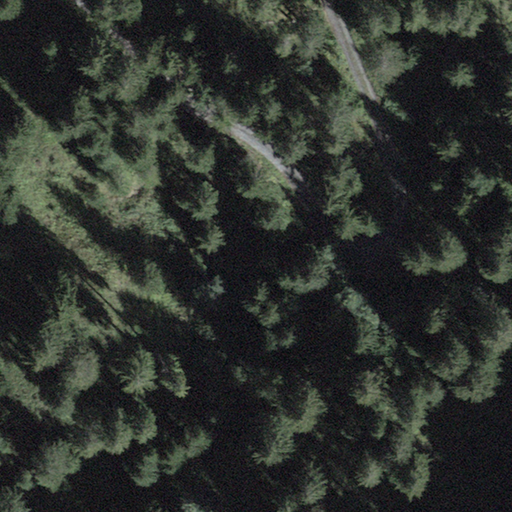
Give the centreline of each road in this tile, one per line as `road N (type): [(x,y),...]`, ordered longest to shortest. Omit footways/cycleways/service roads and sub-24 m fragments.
road 1 (track): [(511,436),(392,336),(363,261),(334,236),(279,156),(218,114),(188,104),(85,0)]
road 2 (track): [(363,261),(392,232),(398,200),(334,0)]
